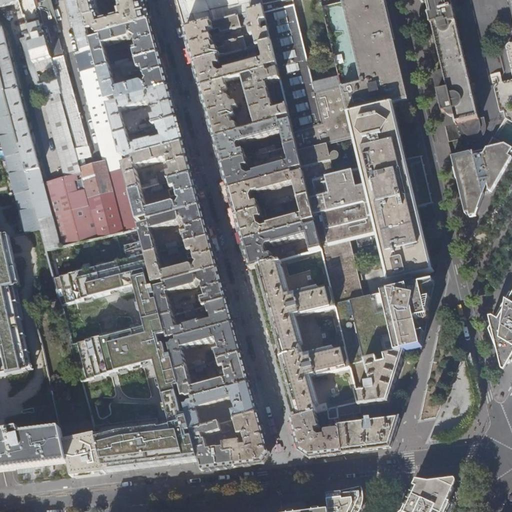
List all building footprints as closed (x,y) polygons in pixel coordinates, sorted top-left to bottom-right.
[(27,38),(21,40),(29,70),(34,79),(33,80),(36,88),(40,87),(65,178),(44,184),(3,31),(3,29),(0,26),(0,9),(19,2),(18,0),(0,0),(0,72),(42,230),(48,251),(100,238),(81,168),(79,160),(57,80),(45,83),(40,84),(36,68),(34,63),(27,38)] [(18,0),(19,2),(23,17),(26,16),(32,36),(27,38),(34,63),(51,58),(45,34),(43,34),(33,0),(18,0)] [(33,0),(43,34),(45,34),(51,58),(57,80),(79,160),(91,156),(58,32),(60,32),(57,24),(56,25),(48,0),(67,0),(73,20),(72,20),(74,28),(75,28),(81,51),(76,53),(104,161),(81,168),(100,238),(140,229),(140,227),(139,224),(131,192),(124,166),(122,157),(117,137),(109,106),(107,101),(100,71),(91,38),(90,35),(90,32),(88,23),(83,25),(81,18),(86,17),(81,0),(33,0)] [(81,0),(86,17),(87,20),(100,16),(100,15),(104,14),(103,11),(101,11),(99,12),(95,0),(81,0)] [(148,9),(145,0),(107,0),(110,9),(103,11),(104,14),(110,12),(109,9),(119,6),(122,15),(102,21),(100,16),(87,20),(88,23),(90,32),(94,31),(95,34),(90,35),(91,38),(152,22),(148,9)] [(254,0),(253,0),(176,0),(185,30),(210,23),(238,15),(241,14),(242,14),(264,8),(261,0),(254,0)] [(317,93),(294,0),(283,0),(278,1),(277,0),(253,0),(254,0),(261,0),(264,8),(267,20),(269,30),(272,42),(277,65),(278,70),(281,80),(282,85),(286,101),(287,106),(289,116),(291,121),(293,131),(324,124),(317,93)] [(303,173),(309,196),(315,220),(316,226),(322,250),(331,288),(335,305),(363,298),(349,238),(378,231),(390,283),(433,273),(418,208),(426,206),(421,183),(415,159),(406,161),(393,104),(408,101),(385,3),(384,0),(346,0),(322,5),(334,54),(342,87),(317,93),(324,124),(293,131),(296,144),(302,168),(303,173)] [(342,87),(334,54),(319,57),(313,32),(306,9),(301,9),(297,0),(294,0),(317,93),(342,87)] [(479,119),(455,19),(461,18),(464,16),(464,14),(464,11),(464,10),(462,9),(461,8),(459,7),(457,8),(455,0),(508,0),(511,16),(511,0),(424,0),(426,1),(426,3),(429,14),(429,15),(429,16),(428,16),(430,19),(430,25),(431,25),(432,25),(442,70),(440,70),(436,72),(434,75),(433,77),(433,79),(441,113),(446,112),(446,114),(447,115),(447,116),(449,117),(452,118),(453,118),(454,118),(456,124),(455,124),(459,137),(463,140),(469,142),(471,142),(477,141),(480,139),(483,137),(484,134),(486,132),(486,128),(484,118),(479,119)] [(262,30),(261,24),(262,21),(267,20),(264,8),(242,14),(241,14),(242,18),(248,16),(251,23),(247,24),(250,36),(254,36),(256,43),(250,45),(251,48),(260,46),(272,42),(269,30),(265,31),(262,30)] [(215,49),(213,44),(214,44),(212,37),(214,35),(215,34),(241,27),(238,15),(210,23),(185,30),(189,44),(194,64),(219,57),(229,54),(240,51),(247,49),(244,37),(218,44),(216,46),(217,48),(215,49)] [(152,22),(91,38),(100,71),(111,68),(106,47),(130,40),(132,36),(136,38),(135,40),(136,44),(132,46),(135,57),(116,63),(117,67),(121,66),(161,55),(155,34),(152,22)] [(243,77),(268,70),(267,68),(277,65),(272,42),(260,46),(264,58),(262,60),(225,70),(226,72),(221,73),(218,72),(217,69),(222,68),(219,57),(194,64),(198,77),(201,89),(233,80),(243,77)] [(505,119),(511,123),(511,43),(508,45),(507,46),(506,48),(511,72),(511,80),(497,85),(496,86),(495,87),(494,88),(500,113),(504,112),(505,119)] [(161,55),(121,66),(124,76),(139,72),(140,76),(145,75),(146,79),(148,80),(145,84),(141,82),(117,89),(111,68),(100,71),(107,101),(118,98),(119,101),(170,87),(166,74),(161,55)] [(497,57),(485,57),(485,68),(497,67),(497,57)] [(478,81),(480,87),(491,85),(490,81),(502,79),(501,73),(483,76),(480,64),(468,66),(471,82),(478,81)] [(42,71),(36,68),(40,84),(45,83),(42,71)] [(275,109),(268,84),(281,80),(278,70),(268,72),(268,70),(243,77),(257,127),(280,121),(279,119),(289,116),(287,106),(275,109)] [(0,134),(26,234),(42,230),(0,72),(0,134)] [(239,128),(235,112),(240,111),(239,108),(241,107),(240,104),(238,104),(237,103),(233,104),(228,85),(234,83),(233,80),(201,89),(207,112),(215,139),(247,130),(246,126),(239,128)] [(286,101),(282,85),(277,86),(281,102),(286,101)] [(170,87),(119,101),(119,103),(109,106),(117,137),(129,134),(123,112),(148,105),(151,100),(154,102),(153,105),(154,110),(150,111),(152,118),(147,119),(148,124),(140,126),(141,130),(145,129),(179,120),(174,103),(170,87)] [(459,137),(455,124),(456,124),(454,118),(453,118),(452,118),(449,117),(447,116),(447,115),(446,114),(446,112),(441,113),(449,144),(460,141),(459,137)] [(179,120),(145,129),(147,133),(159,130),(160,133),(161,133),(163,139),(153,142),(153,140),(137,144),(137,146),(132,147),(129,134),(117,137),(122,157),(125,156),(128,158),(128,159),(133,158),(185,144),(183,134),(179,120)] [(247,158),(244,146),(239,147),(239,146),(240,144),(282,133),(285,148),(296,144),(293,131),(291,121),(281,124),(280,121),(257,127),(247,130),(215,139),(216,142),(222,166),(247,158)] [(489,188),(490,191),(492,192),(511,158),(511,157),(509,156),(511,150),(511,149),(505,145),(494,138),(488,149),(484,155),(475,158),(474,153),(452,158),(453,163),(466,215),(469,214),(470,218),(477,216),(486,190),(488,185),(489,188)] [(134,160),(133,161),(132,162),(127,163),(127,165),(124,166),(131,192),(142,189),(152,186),(162,184),(170,182),(194,175),(189,156),(185,144),(133,158),(134,160)] [(229,191),(292,173),(292,170),(302,168),(296,144),(285,148),(289,163),(253,172),(254,174),(249,175),(246,174),(245,171),(250,170),(249,166),(253,165),(251,157),(247,158),(222,166),(226,178),(229,191)] [(268,152),(267,147),(259,149),(260,151),(256,152),(257,156),(268,152)] [(259,194),(294,185),(298,199),(309,196),(303,173),(293,176),(292,173),(229,191),(233,204),(236,217),(265,209),(266,208),(264,201),(262,201),(261,197),(253,199),(253,197),(254,194),(259,193),(259,194)] [(198,190),(194,175),(170,182),(172,190),(169,190),(171,197),(178,195),(179,199),(181,200),(179,204),(175,202),(148,210),(142,189),(131,192),(139,224),(150,221),(203,207),(198,190)] [(162,184),(152,186),(154,192),(164,189),(162,184)] [(243,243),(305,226),(304,223),(315,220),(309,196),(298,199),(301,214),(268,224),(268,226),(263,227),(261,226),(260,223),(264,221),(263,217),(267,216),(265,209),(236,217),(240,230),(243,243)] [(271,207),(290,202),(289,197),(273,201),(273,203),(269,204),(270,207),(271,207)] [(276,211),(293,206),(292,201),(290,202),(271,207),(272,210),(275,209),(276,211)] [(203,207),(150,221),(150,224),(140,227),(140,229),(143,241),(147,255),(159,252),(153,232),(180,225),(183,220),(187,223),(186,224),(187,229),(180,230),(182,237),(185,236),(187,244),(211,238),(207,223),(203,207)] [(273,246),(307,237),(311,253),(322,250),(316,226),(306,228),(305,226),(243,243),(247,258),(251,270),(259,267),(276,263),(272,250),(268,252),(267,249),(268,245),(273,244),(273,246)] [(10,237),(7,238),(18,288),(22,287),(10,237)] [(0,338),(8,377),(28,373),(28,372),(12,290),(18,289),(18,288),(7,238),(0,239),(0,338)] [(211,238),(187,244),(189,252),(187,253),(188,259),(195,257),(196,261),(198,263),(195,267),(191,264),(164,272),(159,252),(147,255),(155,284),(165,281),(165,283),(220,270),(215,253),(211,238)] [(96,436),(106,474),(201,462),(193,432),(186,406),(184,397),(177,372),(171,346),(169,339),(163,318),(156,289),(155,284),(147,255),(143,241),(122,246),(126,261),(56,280),(64,311),(136,293),(145,332),(74,349),(83,383),(154,367),(170,426),(96,436)] [(176,241),(166,243),(169,255),(180,252),(176,241)] [(285,260),(296,257),(295,251),(287,253),(288,255),(284,257),(285,260)] [(292,420),(298,418),(317,414),(318,413),(309,379),(316,377),(317,379),(319,378),(318,378),(350,369),(349,365),(346,349),(313,358),(312,355),(303,357),(301,352),(303,352),(293,318),(300,316),(301,318),(303,317),(303,316),(335,308),(335,305),(331,288),(297,297),(296,294),(287,296),(279,264),(282,263),(282,261),(276,263),(259,267),(278,341),(278,343),(279,343),(281,350),(283,357),(281,358),(281,359),(282,359),(296,409),(290,411),(291,415),(292,420)] [(220,270),(165,283),(166,286),(156,289),(163,318),(175,315),(170,294),(197,287),(199,283),(204,285),(203,288),(204,291),(197,293),(199,299),(202,299),(204,307),(208,306),(228,301),(225,290),(220,270)] [(335,305),(335,308),(346,349),(349,365),(365,361),(376,359),(384,357),(406,352),(406,351),(423,348),(427,322),(435,285),(436,281),(363,298),(335,305)] [(34,371),(18,289),(12,290),(28,372),(34,371)] [(511,295),(497,321),(493,319),(491,319),(503,366),(508,369),(511,363),(511,295)] [(228,301),(208,306),(210,314),(212,314),(213,320),(202,322),(202,321),(185,325),(185,327),(179,329),(175,315),(163,318),(169,339),(180,337),(181,339),(235,325),(232,316),(228,301)] [(183,306),(184,313),(194,310),(193,303),(183,306)] [(194,310),(184,313),(186,318),(196,315),(194,310)] [(235,325),(181,339),(178,340),(179,342),(175,343),(174,345),(171,346),(177,372),(189,369),(184,350),(218,341),(219,346),(212,348),(213,354),(217,353),(219,361),(243,354),(238,337),(235,325)] [(389,403),(406,352),(384,357),(385,362),(384,364),(377,366),(376,359),(365,361),(370,384),(365,385),(366,392),(356,393),(358,403),(338,408),(339,416),(360,414),(360,407),(389,403)] [(195,399),(251,384),(249,375),(243,354),(219,361),(221,369),(218,370),(220,376),(227,374),(228,379),(194,388),(189,369),(177,372),(184,397),(187,396),(188,397),(190,398),(194,397),(195,399)] [(206,365),(196,367),(197,373),(204,371),(204,368),(207,367),(206,364),(206,365)] [(255,398),(251,384),(195,399),(196,402),(191,403),(189,405),(186,406),(193,432),(205,429),(199,411),(233,401),(235,406),(228,408),(230,413),(232,412),(234,421),(259,414),(255,398)] [(344,454),(340,426),(339,416),(338,408),(324,412),(324,415),(327,414),(330,422),(331,427),(328,430),(327,430),(325,432),(325,435),(320,436),(318,435),(317,430),(320,429),(320,427),(317,414),(298,418),(292,420),(297,439),(301,451),(311,458),(326,456),(344,454)] [(234,421),(221,424),(220,425),(225,444),(226,454),(234,453),(236,468),(263,464),(270,454),(266,437),(259,414),(234,421)] [(210,421),(212,427),(220,425),(221,424),(219,418),(210,421)] [(391,448),(400,419),(340,426),(344,454),(376,450),(391,448)] [(225,444),(220,425),(212,427),(205,429),(193,432),(201,462),(203,472),(213,470),(236,468),(234,453),(226,454),(225,444)] [(0,472),(12,471),(69,464),(65,442),(63,429),(21,434),(20,430),(0,433),(0,472)] [(106,474),(96,436),(65,442),(69,464),(72,478),(83,477),(106,474)] [(454,480),(452,480),(432,483),(421,482),(418,481),(416,486),(403,511),(447,511),(451,503),(450,502),(455,490),(456,489),(454,480)] [(336,496),(328,497),(329,505),(330,511),(358,511),(362,505),(362,501),(362,495),(344,498),(343,495),(336,496)] [(330,511),(329,505),(319,506),(319,511),(305,511),(304,502),(281,505),(281,506),(249,510),(249,511),(330,511)]
